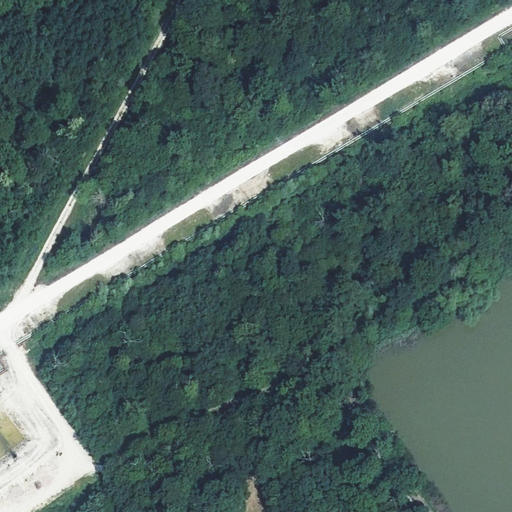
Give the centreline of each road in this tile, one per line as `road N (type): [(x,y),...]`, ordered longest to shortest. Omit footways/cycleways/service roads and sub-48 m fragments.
road 1 (track): [(7,314),(511,14)]
road 2 (track): [(179,0),(0,319)]
